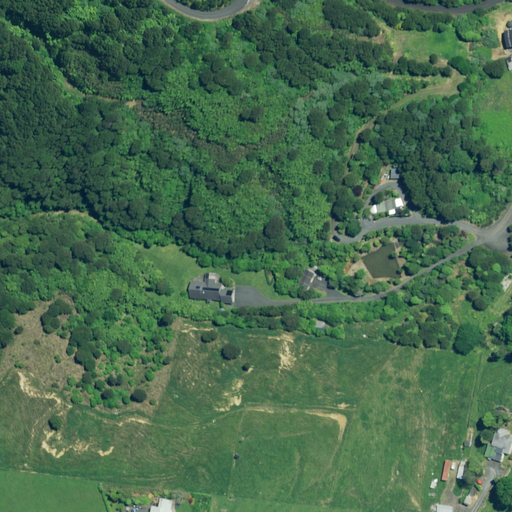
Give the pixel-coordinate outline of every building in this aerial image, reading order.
[(398,178),(398,168),(387,169),(388,179),(398,178)] [(395,209),(393,199),(375,204),(377,214),(395,209)] [(313,274),(303,269),(294,287),(304,292),(313,274)] [(216,275),(204,274),(204,283),(190,282),(189,298),(220,301),(233,302),(234,289),(221,288),(222,284),(215,284),(216,275)] [(322,293),(324,289),(316,285),(314,289),(322,293)] [(511,430),(501,427),(495,445),(492,444),(488,456),(504,462),(507,452),(511,454),(511,430)] [(451,461),(446,460),(442,480),(447,481),(451,461)] [(470,464),(461,461),(456,478),(465,481),(470,464)] [(476,499),(470,496),(467,503),(473,506),(476,499)] [(177,511),(178,510),(175,509),(177,501),(165,499),(163,508),(156,506),(154,511),(177,511)]
